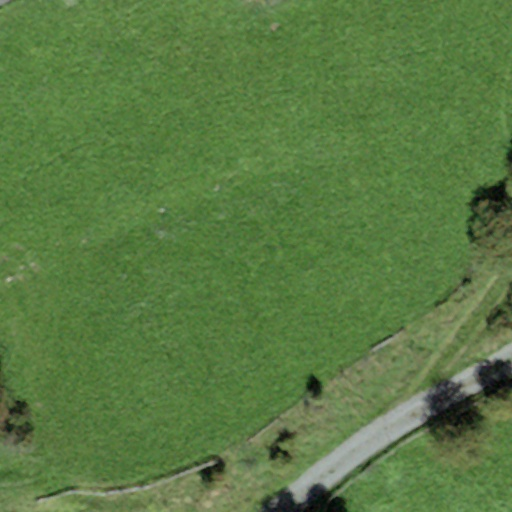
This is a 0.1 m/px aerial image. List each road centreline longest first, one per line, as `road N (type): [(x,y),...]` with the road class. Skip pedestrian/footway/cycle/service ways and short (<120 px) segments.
road 1 (track): [(222,511),(511,320)]
road 2 (track): [(432,373),(511,176)]
